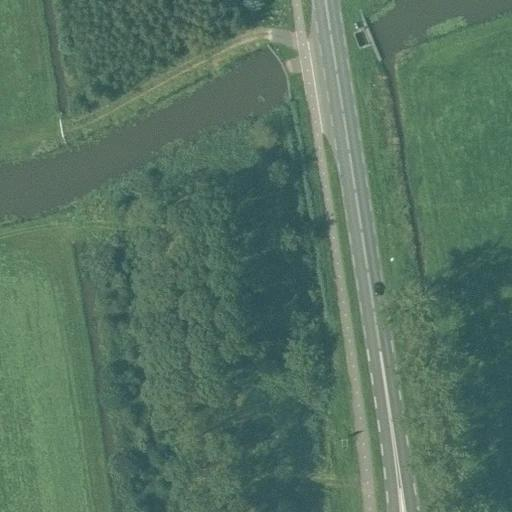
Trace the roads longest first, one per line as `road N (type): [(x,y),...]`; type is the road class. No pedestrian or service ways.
road 1 (primary): [(374,330),(321,0)]
road 2 (track): [(57,133),(237,41),(267,33),(327,41)]
road 3 (primary): [(408,511),(374,330)]
road 4 (primary): [(374,330),(392,511)]
